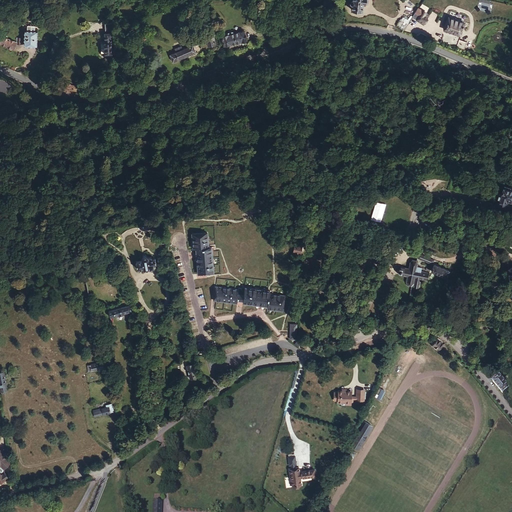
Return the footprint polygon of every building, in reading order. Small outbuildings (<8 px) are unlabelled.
[(353,0),(352,0),(352,1),(351,1),(351,2),(351,3),(352,3),(352,4),(353,4),(352,9),(363,11),(364,2),(366,2),(368,2),(368,0),(353,0)] [(420,14),(417,20),(424,24),(427,17),(420,14)] [(449,17),(445,29),(460,34),(464,21),(449,17)] [(397,26),(404,30),(408,23),(400,20),(397,26)] [(113,54),(112,34),(113,33),(113,23),(105,23),(105,34),(105,45),(101,45),(101,54),(109,54),(109,58),(113,58),(113,54)] [(38,31),(25,30),(25,39),(25,45),(38,46),(38,31)] [(222,35),(225,46),(231,44),(231,43),(242,41),(247,40),(245,30),(240,31),(240,32),(234,33),(234,31),(228,32),(229,34),(222,35)] [(16,42),(2,36),(0,42),(14,49),(16,44),(16,42)] [(212,38),(207,39),(209,46),(216,44),(214,37),(212,38)] [(170,54),(173,61),(196,52),(193,45),(183,49),(182,46),(175,49),(177,52),(170,54)] [(59,90),(69,92),(70,91),(77,92),(78,91),(80,92),(81,87),(78,87),(78,86),(71,84),(61,81),(59,90)] [(499,201),(498,203),(507,206),(509,201),(511,201),(511,186),(503,184),(501,193),(498,193),(496,200),(499,201)] [(197,246),(199,272),(215,270),(212,244),(215,244),(214,231),(198,232),(200,246),(197,246)] [(145,256),(138,258),(139,265),(144,264),(145,267),(156,265),(155,261),(158,261),(156,255),(154,256),(153,253),(149,254),(148,251),(144,252),(145,256)] [(418,253),(417,258),(433,264),(435,260),(418,253)] [(419,283),(419,278),(427,280),(429,273),(427,272),(421,271),(422,268),(417,267),(417,265),(416,261),(413,261),(410,263),(409,269),(401,267),(400,269),(397,269),(396,269),(395,270),(395,271),(396,271),(396,272),(397,273),(399,273),(399,275),(407,276),(406,282),(407,285),(411,286),(413,284),(413,287),(423,289),(425,284),(419,283)] [(450,278),(452,272),(450,271),(434,264),(431,271),(446,277),(447,277),(448,278),(450,278)] [(244,300),(244,304),(270,307),(270,310),(287,312),(289,295),(271,293),(271,290),(246,287),(245,294),(244,300)] [(237,304),(238,300),(238,294),(239,290),(216,288),(214,302),(237,304)] [(111,313),(131,308),(130,302),(109,307),(111,313)] [(439,350),(444,345),(438,339),(432,346),(438,351),(439,350)] [(101,358),(92,360),(90,360),(91,367),(105,364),(104,356),(100,357),(101,358)] [(191,379),(198,377),(194,364),(187,366),(191,379)] [(493,380),(493,381),(503,394),(510,388),(507,384),(511,381),(508,376),(503,380),(500,375),(497,377),(495,375),(492,378),(493,380)] [(343,391),(340,390),(339,392),(336,392),(335,400),(339,400),(339,401),(347,402),(346,404),(352,405),(352,400),(353,396),(353,391),(347,391),(343,391)] [(358,397),(357,400),(365,401),(366,391),(358,390),(358,397)] [(94,412),(95,414),(114,407),(111,399),(105,402),(106,405),(101,406),(94,409),(94,412)] [(354,443),(355,444),(368,423),(367,422),(354,443)] [(368,423),(355,444),(354,446),(360,449),(374,426),(368,423)] [(292,466),(292,469),(295,468),(295,465),(297,465),(295,457),(288,458),(290,466),(292,466)] [(290,469),(293,487),(296,486),(299,486),(302,485),(301,478),(304,477),(304,478),(314,476),(316,476),(315,470),(303,472),(303,473),(300,473),(299,468),(295,468),(292,469),(290,469)] [(153,499),(152,511),(159,511),(161,500),(153,499)]
